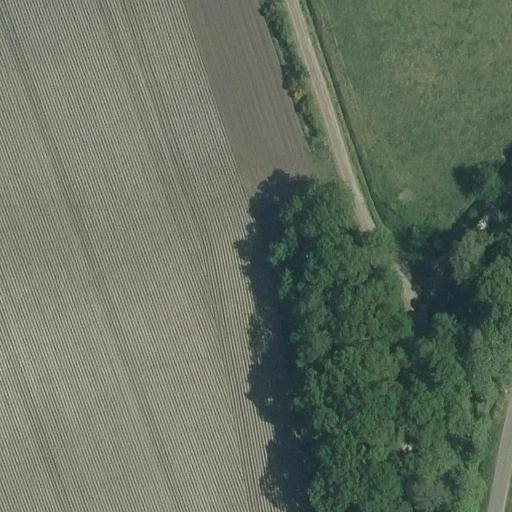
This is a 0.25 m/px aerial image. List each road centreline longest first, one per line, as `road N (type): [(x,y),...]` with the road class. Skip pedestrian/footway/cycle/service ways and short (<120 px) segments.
road 1 (track): [(427,316),(373,244),(349,190),(288,0)]
road 2 (track): [(406,511),(427,316)]
road 3 (track): [(427,316),(458,251),(511,186)]
